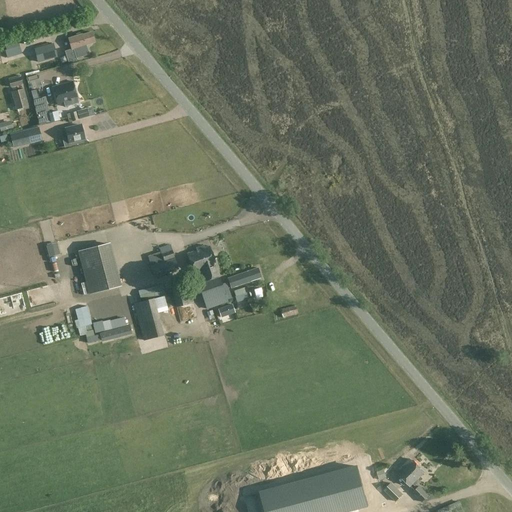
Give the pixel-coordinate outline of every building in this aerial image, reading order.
[(47,35),(45,27),(28,31),(29,35),(24,36),(24,40),(47,35)] [(71,49),(75,48),(78,57),(90,53),(87,45),(96,42),(93,31),(83,34),(83,33),(68,37),(71,49)] [(53,43),(35,48),(39,62),(57,57),(53,43)] [(5,51),(7,58),(21,54),(19,46),(5,51)] [(11,88),(23,85),(20,77),(9,81),(11,88)] [(73,83),(57,87),(52,88),(57,105),(64,103),(65,107),(78,103),(73,83)] [(28,107),(23,89),(11,92),(16,110),(28,107)] [(39,96),(33,98),(39,125),(50,122),(48,113),(49,113),(46,97),(39,99),(39,96)] [(93,115),(104,112),(102,107),(92,110),(93,115)] [(49,113),(48,113),(50,122),(59,120),(57,111),(49,113)] [(68,123),(77,120),(75,112),(65,115),(68,123)] [(25,122),(26,130),(36,128),(35,120),(25,122)] [(84,139),(81,125),(74,127),(74,126),(66,128),(66,129),(60,130),(65,147),(83,143),(82,139),(84,139)] [(30,143),(41,140),(38,128),(27,130),(30,143)] [(30,144),(30,143),(27,131),(15,134),(19,147),(30,144)] [(118,287),(107,244),(78,252),(89,295),(118,287)] [(169,244),(159,248),(163,260),(174,257),(169,244)] [(194,273),(201,270),(205,281),(220,276),(210,247),(205,248),(204,246),(196,249),(197,251),(188,255),(194,273)] [(175,259),(151,267),(154,277),(178,269),(175,259)] [(255,280),(252,270),(227,278),(231,289),(255,280)] [(206,310),(228,302),(227,299),(231,298),(226,283),(222,284),(220,278),(198,285),(206,310)] [(162,285),(138,291),(140,302),(165,296),(162,285)] [(183,285),(171,288),(176,308),(188,305),(183,285)] [(161,335),(151,299),(133,304),(143,340),(161,335)] [(71,303),(78,328),(88,326),(86,320),(89,319),(84,300),(71,303)] [(283,318),(298,314),(294,303),(290,304),(291,307),(280,310),(283,318)] [(221,318),(235,313),(232,304),(218,309),(221,318)] [(121,310),(90,318),(92,327),(97,326),(99,333),(126,326),(121,310)] [(99,333),(102,342),(132,334),(130,325),(99,333)] [(83,331),(84,337),(98,335),(97,329),(83,331)] [(400,476),(397,479),(402,485),(405,482),(410,487),(425,472),(414,461),(413,462),(410,460),(400,470),(402,473),(399,475),(400,476)] [(365,467),(270,493),(274,511),(351,511),(375,506),(365,467)] [(384,491),(396,502),(403,495),(391,483),(384,491)] [(412,493),(422,503),(429,496),(419,486),(412,493)] [(434,504),(437,511),(446,511),(442,501),(434,504)]
